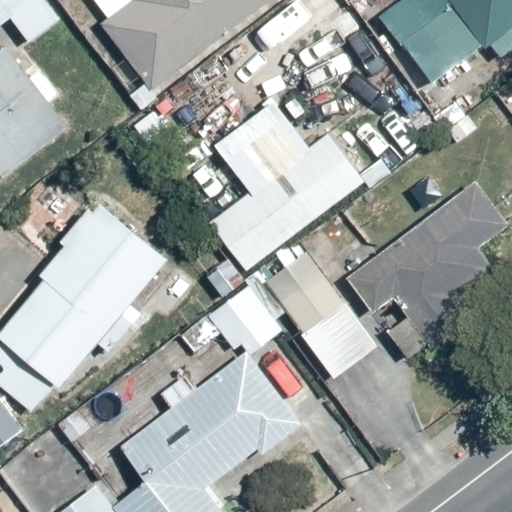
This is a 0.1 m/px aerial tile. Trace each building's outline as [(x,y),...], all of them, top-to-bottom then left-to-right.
[(61,17),(47,0),(0,0),(0,22),(10,15),(31,41),(61,17)] [(264,0),(87,0),(153,86),(264,0)] [(390,32),(367,0),(354,0),(341,10),(367,48),(390,32)] [(511,0),(402,0),(382,15),(391,27),(431,83),(511,24),(511,0)] [(52,105),(64,95),(43,67),(30,76),(6,44),(0,48),(0,175),(67,125),(52,105)] [(233,251),(246,269),(367,178),(331,129),(210,220),(233,251)] [(344,279),(371,313),(393,297),(408,317),(387,333),(408,361),(469,314),(455,297),(494,267),(478,246),(510,221),(475,176),(344,279)] [(0,376),(39,408),(93,341),(111,355),(146,310),(129,296),(165,251),(102,201),(0,328),(0,376)] [(268,286),(294,321),(334,377),(378,345),(312,254),(268,286)] [(294,321),(268,286),(258,273),(180,331),(196,353),(224,333),(242,359),(294,321)] [(206,489),(291,422),(237,354),(197,386),(183,368),(155,390),(169,408),(121,448),(145,478),(111,505),(116,511),(214,511),(221,508),(206,489)] [(0,400),(0,451),(25,433),(0,400)] [(116,511),(111,505),(93,482),(70,500),(46,470),(18,492),(34,511),(116,511)]
